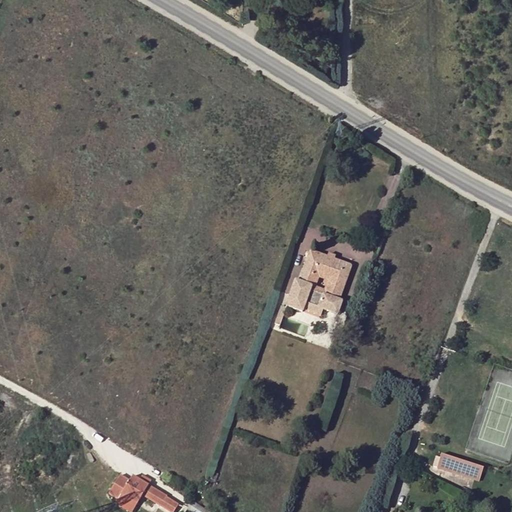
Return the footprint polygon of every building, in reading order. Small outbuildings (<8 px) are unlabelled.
[(339,301),(352,266),(335,260),(334,263),(326,260),(327,258),(310,252),(300,283),(296,281),(287,307),(303,313),(304,311),(306,304),(324,310),(338,315),(342,302),(339,301)] [(329,253),(327,258),(326,260),(334,263),(335,260),(336,256),(329,253)] [(306,304),(304,311),(321,317),(324,310),(306,304)] [(278,317),(283,319),(287,308),(281,306),(278,317)] [(437,469),(479,483),(484,468),(441,454),(437,469)] [(212,472),(209,479),(215,481),(218,474),(212,472)] [(161,507),(167,497),(167,496),(149,485),(133,476),(130,481),(120,475),(108,495),(118,500),(121,496),(137,505),(142,496),(161,507)] [(132,511),(137,505),(121,496),(118,500),(116,504),(127,511),(132,511)] [(167,497),(161,507),(168,511),(174,511),(179,505),(167,497)] [(207,511),(192,502),(188,510),(191,511),(207,511)]
